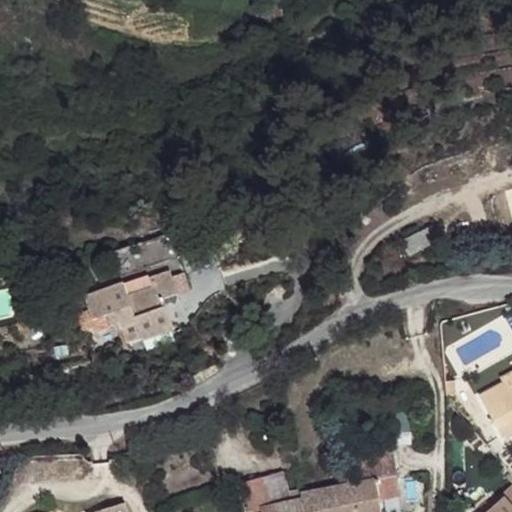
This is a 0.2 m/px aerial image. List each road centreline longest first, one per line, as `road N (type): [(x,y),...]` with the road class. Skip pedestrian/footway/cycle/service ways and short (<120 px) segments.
road 1 (unclassified): [(0,441),(115,432),(222,392),(389,304),(511,282)]
road 2 (unknown): [(435,294),(455,447),(452,511)]
